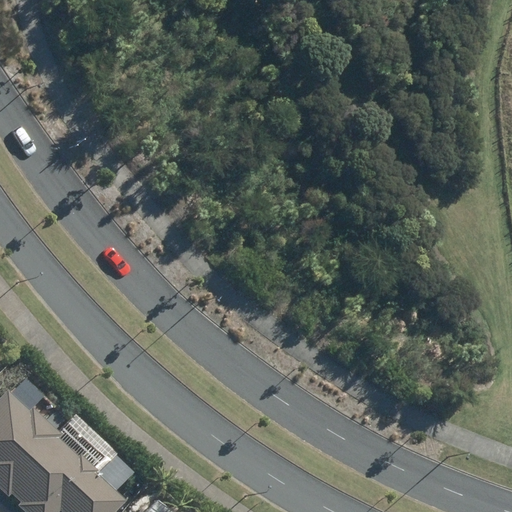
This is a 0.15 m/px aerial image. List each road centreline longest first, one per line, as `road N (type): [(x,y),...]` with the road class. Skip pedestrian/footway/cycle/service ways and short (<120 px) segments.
road 1 (secondary): [(0,102),(60,197),(192,344),(360,451),(497,511)]
road 2 (secondary): [(342,511),(252,460),(76,298),(0,207)]
